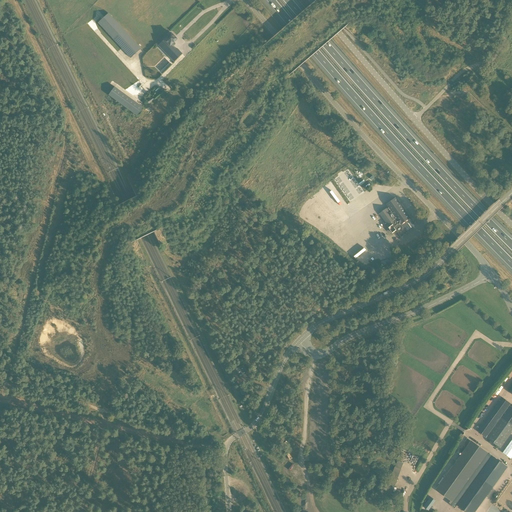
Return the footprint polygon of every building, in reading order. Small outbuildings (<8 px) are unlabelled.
[(98,23),(130,58),(141,49),(108,13),(98,23)] [(215,25),(161,80),(168,86),(221,32),(215,25)] [(142,85),(91,27),(84,33),(134,91),(142,85)] [(175,48),(174,50),(172,48),(175,44),(173,42),(177,39),(174,36),(174,35),(172,34),(171,34),(171,33),(158,46),(162,50),(164,48),(170,54),(168,56),(174,62),(176,60),(180,56),(181,54),(175,48)] [(136,116),(142,107),(112,86),(107,94),(117,102),(136,116)] [(325,197),(333,206),(335,204),(327,195),(325,197)] [(386,209),(379,213),(389,228),(393,233),(396,231),(397,231),(401,237),(407,232),(405,229),(402,225),(405,223),(406,224),(408,223),(407,222),(411,219),(396,198),(387,205),(389,208),(387,209),(386,209)] [(395,262),(388,264),(390,271),(397,268),(395,262)] [(243,365),(235,369),(237,372),(240,370),(243,376),(247,374),(243,365)] [(511,404),(501,397),(477,431),(486,438),(511,404)] [(511,432),(511,404),(487,438),(501,448),(511,432)] [(474,511),(507,467),(471,441),(436,490),(466,511),(474,511)] [(430,497),(422,507),(428,511),(435,501),(430,497)]
